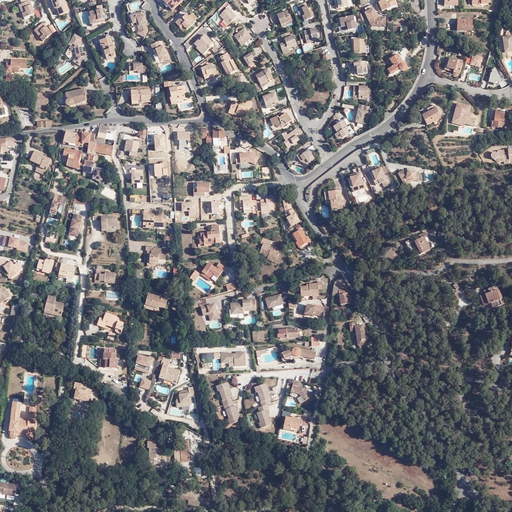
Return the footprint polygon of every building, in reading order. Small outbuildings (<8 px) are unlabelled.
[(55,10),(56,9),(59,7),(62,15),(69,12),(63,0),(54,0),(51,1),(55,10)] [(160,0),(161,0),(171,12),(182,1),(182,0),(160,0)] [(349,6),(347,0),(335,0),(336,5),(338,4),(339,8),(349,6)] [(386,11),(396,7),(393,0),(389,0),(388,1),(388,2),(383,4),(382,3),(378,4),(381,13),(386,11)] [(30,1),(22,4),(19,5),(24,18),(35,14),(32,7),(30,8),(30,6),(32,6),(30,1)] [(299,6),(300,9),(301,11),(303,10),(305,15),(303,16),(305,21),(314,17),(312,11),(309,12),(308,9),(306,3),(299,6)] [(373,28),(386,28),(387,19),(378,18),(373,6),(366,10),(367,13),(366,14),(373,28)] [(89,13),(90,18),(91,23),(98,21),(99,24),(103,23),(102,16),(100,16),(100,14),(102,14),(101,7),(96,8),(96,11),(89,13)] [(220,15),(224,19),(229,24),(237,16),(228,7),(220,15)] [(276,16),(278,19),(279,19),(280,23),(282,27),(287,25),(286,23),(292,21),(289,15),(288,11),(276,16)] [(342,27),(340,27),(341,32),(357,28),(354,11),(352,11),(353,16),(341,18),(342,27)] [(133,25),(136,24),(138,23),(140,29),(139,32),(137,35),(144,38),(148,31),(146,25),(145,21),(146,21),(144,17),(143,17),(142,13),(130,17),(133,25)] [(175,23),(181,29),(183,27),(187,31),(195,24),(194,23),(197,19),(193,14),(189,17),(187,15),(182,19),(180,19),(175,23)] [(475,32),(476,21),(460,20),(459,31),(475,32)] [(43,28),(45,27),(42,24),(36,29),(34,31),(43,42),(51,34),(46,28),(44,29),(43,28)] [(248,33),(247,31),(244,28),(234,36),(242,45),(245,42),(252,37),(248,33)] [(307,39),(307,41),(315,38),(315,40),(316,43),(321,42),(317,28),(305,31),(306,35),(307,39)] [(290,37),(289,32),(285,34),(282,35),(284,40),(285,39),(286,42),(285,42),(281,44),(284,53),(290,51),(290,49),(289,46),(297,43),(294,35),(290,37)] [(81,41),(83,37),(74,33),(69,44),(72,46),(67,58),(81,64),(87,51),(82,49),(84,43),(81,41)] [(195,44),(198,47),(199,47),(205,53),(210,49),(209,48),(213,44),(205,35),(199,41),(198,41),(195,44)] [(99,41),(100,46),(102,46),(103,51),(101,52),(103,57),(110,54),(111,57),(115,56),(113,50),(114,49),(114,48),(114,47),(112,47),(111,47),(110,43),(111,43),(109,37),(105,38),(105,39),(99,41)] [(367,52),(366,39),(354,40),(355,53),(367,52)] [(168,59),(162,47),(160,48),(159,46),(158,43),(150,46),(153,52),(155,51),(157,55),(160,62),(168,59)] [(199,47),(198,47),(196,49),(203,56),(205,53),(199,47)] [(253,57),(251,53),(244,58),(250,67),(258,62),(257,59),(255,56),(253,57)] [(231,61),(232,60),(228,54),(222,57),(224,62),(225,64),(223,65),(229,75),(237,71),(231,61)] [(388,69),(392,75),(401,69),(401,70),(402,70),(403,71),(405,71),(406,72),(407,71),(408,69),(408,67),(408,65),(405,61),(403,62),(399,54),(390,59),(394,65),(388,69)] [(461,73),(465,60),(459,59),(458,60),(452,58),(450,67),(457,68),(456,71),(461,73)] [(7,76),(7,81),(11,81),(11,76),(11,71),(19,71),(19,67),(21,67),(21,59),(11,59),(11,60),(7,60),(6,67),(5,68),(4,69),(4,70),(5,71),(6,71),(6,76),(7,76)] [(233,59),(232,60),(231,61),(237,71),(239,69),(233,59)] [(367,62),(353,63),(354,67),(355,67),(358,67),(358,70),(358,75),(368,75),(368,73),(367,69),(367,62)] [(142,65),(140,65),(137,65),(137,64),(129,64),(129,73),(137,72),(137,74),(147,74),(146,69),(145,67),(142,67),(142,65)] [(213,67),(212,65),(201,70),(205,78),(212,75),(213,77),(218,74),(215,67),(213,67)] [(266,71),(262,73),(257,76),(258,79),(262,85),(266,83),(265,82),(269,79),(273,77),(268,70),(266,71)] [(177,102),(185,100),(184,91),(185,91),(184,87),(169,90),(171,98),(170,99),(172,107),(178,106),(177,102)] [(364,87),(360,87),(354,87),(354,96),(363,96),(363,99),(368,99),(368,94),(368,88),(368,87),(364,87)] [(88,96),(87,90),(67,92),(68,98),(66,100),(65,102),(66,103),(66,105),(67,105),(69,106),(70,106),(71,104),(80,103),(80,102),(87,101),(87,96),(88,96)] [(151,103),(150,90),(130,92),(131,102),(140,101),(141,104),(151,103)] [(279,101),(276,93),(264,97),(267,108),(273,106),(272,103),(279,101)] [(245,101),(243,105),(242,108),(238,106),(238,104),(233,102),(229,114),(236,116),(237,115),(247,118),(253,104),(245,101)] [(471,107),(459,103),(453,123),(465,126),(466,124),(476,127),(477,120),(471,118),(468,117),(469,114),(471,107)] [(366,124),(370,106),(366,106),(364,110),(359,109),(358,114),(360,115),(359,117),(357,117),(356,122),(366,124)] [(434,120),(440,117),(436,108),(428,112),(422,115),(427,124),(434,120)] [(505,124),(507,115),(502,114),(502,112),(497,111),(496,123),(493,123),(493,127),(507,129),(507,124),(505,124)] [(279,128),(280,127),(282,126),(283,127),(292,121),(287,113),(281,117),(281,118),(280,118),(279,117),(276,117),(271,119),(273,126),(275,125),(279,128)] [(442,120),(440,117),(434,120),(436,126),(439,124),(439,123),(442,120)] [(344,120),(339,123),(336,125),(340,132),(339,133),(336,134),(339,139),(343,136),(344,138),(350,134),(348,130),(347,128),(348,127),(344,120)] [(98,137),(96,137),(96,140),(95,146),(94,152),(102,153),(112,155),(113,147),(104,145),(105,139),(106,134),(107,129),(99,128),(98,137)] [(212,144),(212,135),(207,135),(207,128),(201,128),(201,138),(207,138),(207,144),(212,144)] [(219,130),(219,129),(213,129),(213,134),(212,137),(213,148),(218,148),(217,138),(224,138),(224,133),(223,133),(223,130),(219,130)] [(299,134),(296,130),(284,139),(286,142),(284,143),(288,149),(300,140),(296,135),(299,134)] [(75,144),(76,134),(70,133),(70,132),(66,131),(63,142),(66,143),(69,143),(75,144)] [(180,140),(186,140),(190,140),(190,138),(190,135),(190,131),(178,132),(178,136),(179,136),(180,140)] [(90,139),(90,134),(82,134),(81,143),(83,143),(89,143),(90,139)] [(166,150),(165,134),(154,135),(155,151),(166,150)] [(18,145),(15,137),(13,137),(0,138),(0,152),(2,153),(2,152),(8,151),(7,146),(18,145)] [(125,151),(129,152),(137,153),(139,142),(127,140),(125,151)] [(75,150),(61,148),(60,154),(68,156),(66,165),(67,166),(73,167),(75,151),(75,150)] [(80,163),(81,151),(78,151),(78,149),(75,148),(75,149),(75,150),(75,151),(73,167),(73,168),(80,169),(80,163)] [(230,158),(231,164),(234,164),(234,158),(241,157),(241,148),(232,149),(232,158),(230,158)] [(312,155),(309,151),(309,150),(307,151),(306,149),(297,156),(302,163),(303,162),(305,165),(315,159),(312,155)] [(506,152),(498,152),(495,151),(492,153),(491,155),(492,157),(496,158),(496,162),(509,160),(510,162),(511,161),(511,149),(509,150),(509,151),(506,152)] [(94,155),(93,160),(95,161),(97,161),(98,156),(102,156),(102,153),(94,152),(94,155)] [(39,157),(32,155),(30,161),(37,164),(40,165),(38,170),(45,173),(45,171),(46,171),(47,168),(47,167),(50,158),(43,156),(43,158),(39,157)] [(93,162),(85,161),(83,171),(94,173),(93,179),(93,180),(102,181),(104,170),(95,168),(96,165),(94,165),(94,163),(93,162)] [(169,175),(168,162),(162,162),(163,164),(154,165),(155,174),(163,173),(163,175),(169,175)] [(373,173),(376,182),(377,181),(375,174),(384,171),(383,169),(373,173)] [(144,183),(143,174),(140,174),(139,170),(130,170),(130,174),(132,174),(132,184),(144,183)] [(377,181),(376,182),(378,188),(384,186),(386,190),(392,188),(389,180),(387,180),(384,171),(375,174),(377,181)] [(421,185),(422,177),(418,176),(418,175),(407,173),(401,176),(407,188),(417,184),(421,185)] [(365,186),(362,176),(358,177),(357,176),(352,178),(353,180),(356,189),(355,189),(356,194),(365,191),(363,186),(365,186)] [(192,184),(192,191),(195,191),(195,193),(203,193),(208,193),(208,184),(192,184)] [(105,187),(101,194),(115,200),(118,193),(105,187)] [(333,202),(332,203),(333,211),(344,209),(342,191),(331,192),(333,202)] [(64,204),(66,197),(58,195),(56,202),(53,201),(51,210),(58,212),(60,203),(64,204)] [(74,200),(71,199),(70,201),(83,205),(85,199),(75,196),(74,200)] [(293,209),(294,208),(287,196),(283,197),(286,213),(289,218),(287,219),(291,224),(296,221),(299,219),(300,218),(295,210),(294,211),(293,209)] [(266,200),(267,202),(267,204),(261,205),(261,202),(257,203),(257,201),(253,201),(250,201),(250,197),(243,198),(243,202),(240,202),(241,209),(244,209),(253,208),(253,211),(258,210),(258,213),(262,213),(270,212),(269,210),(274,210),(273,200),(266,200)] [(109,202),(99,200),(97,206),(107,208),(109,202)] [(162,218),(167,218),(167,211),(163,210),(163,214),(155,213),(155,210),(150,210),(150,215),(144,215),(144,222),(144,227),(160,228),(160,227),(164,227),(164,222),(162,222),(162,218)] [(102,211),(94,212),(93,214),(93,219),(98,219),(98,217),(101,216),(102,216),(102,211)] [(82,216),(74,214),(69,235),(78,237),(82,222),(81,221),(82,216)] [(116,216),(103,216),(103,222),(101,222),(102,230),(107,230),(107,228),(114,227),(114,231),(120,231),(119,221),(116,221),(116,216)] [(364,221),(363,229),(367,229),(367,221),(372,221),(372,218),(365,218),(365,221),(364,221)] [(203,234),(204,245),(215,244),(220,244),(219,227),(211,227),(212,233),(203,234)] [(306,236),(301,227),(292,233),(297,240),(295,241),(299,246),(310,240),(307,236),(306,236)] [(429,235),(427,232),(420,236),(421,239),(413,243),(420,256),(433,249),(427,236),(429,235)] [(11,236),(5,234),(2,244),(12,247),(12,246),(17,247),(16,249),(27,252),(30,242),(21,240),(21,237),(11,235),(11,236)] [(259,254),(268,257),(268,256),(276,259),(280,249),(275,247),(270,245),(271,241),(262,238),(261,243),(263,244),(259,254)] [(146,250),(148,250),(152,251),(152,254),(148,254),(148,258),(150,258),(150,263),(159,263),(159,259),(166,259),(166,249),(154,248),(154,246),(146,246),(146,250)] [(50,258),(49,261),(45,259),(40,258),(36,268),(50,272),(54,259),(50,258)] [(10,261),(0,259),(0,266),(3,266),(8,274),(11,278),(18,273),(17,271),(21,268),(17,262),(12,265),(10,261)] [(76,265),(70,263),(70,264),(66,264),(67,262),(61,261),(58,273),(67,275),(67,274),(73,275),(76,265)] [(219,263),(217,265),(219,267),(217,269),(215,267),(209,263),(202,271),(211,278),(215,280),(225,267),(219,263)] [(104,282),(105,283),(114,283),(115,273),(105,273),(105,270),(96,270),(95,274),(95,279),(99,280),(99,281),(104,282)] [(194,280),(200,273),(198,272),(195,270),(190,277),(194,280)] [(210,280),(211,278),(202,271),(202,272),(201,273),(210,280)] [(312,295),(316,295),(318,295),(317,289),(321,288),(320,281),(316,281),(316,283),(308,283),(308,284),(308,285),(306,285),(300,286),(300,296),(312,295)] [(235,289),(233,282),(224,284),(226,291),(235,289)] [(1,289),(2,284),(0,283),(0,298),(3,302),(10,297),(5,290),(1,289)] [(485,292),(487,297),(489,303),(491,308),(505,303),(503,297),(502,298),(501,295),(500,293),(502,292),(500,289),(499,290),(497,290),(495,285),(484,289),(485,292)] [(346,295),(346,292),(343,286),(339,287),(340,294),(341,304),(351,302),(350,294),(349,295),(346,295)] [(281,300),(288,298),(287,289),(282,291),(282,293),(265,298),(267,308),(282,303),(281,300)] [(42,300),(44,293),(31,290),(29,297),(42,300)] [(489,303),(487,297),(485,292),(480,294),(481,298),(483,305),(489,303)] [(55,298),(56,294),(48,293),(45,308),(54,310),(55,308),(63,310),(65,300),(55,298)] [(146,304),(156,307),(155,295),(149,293),(146,304)] [(155,295),(156,307),(159,308),(159,306),(166,308),(168,299),(155,295)] [(205,298),(197,300),(199,305),(200,305),(202,314),(209,312),(211,319),(214,318),(215,319),(220,318),(218,310),(216,311),(214,303),(207,305),(205,298)] [(243,300),(243,302),(243,303),(240,304),(240,302),(231,303),(231,310),(236,309),(236,313),(244,312),(243,310),(256,309),(255,299),(243,300)] [(296,300),(288,301),(289,308),(297,307),(296,300)] [(352,308),(351,302),(341,304),(342,307),(335,308),(335,312),(343,311),(342,309),(352,308)] [(324,306),(314,304),(314,306),(311,306),(306,305),(304,314),(312,316),(313,314),(322,316),(324,306)] [(98,324),(102,326),(103,323),(106,324),(116,328),(116,330),(117,331),(118,332),(119,333),(122,334),(124,327),(123,326),(124,323),(116,320),(118,316),(106,312),(104,318),(101,317),(98,324)] [(209,312),(202,314),(203,315),(208,313),(210,320),(215,319),(214,318),(211,319),(209,312)] [(369,335),(366,335),(365,335),(364,333),(363,324),(357,325),(356,320),(349,322),(350,326),(355,325),(356,329),(358,344),(370,343),(369,335)] [(298,335),(298,332),(298,329),(281,329),(281,334),(278,335),(278,337),(281,337),(281,338),(298,338),(298,335)] [(114,341),(116,335),(110,332),(107,338),(114,341)] [(315,359),(317,352),(300,349),(298,348),(296,347),(294,347),(293,349),(283,353),(285,359),(294,356),(296,357),(298,357),(300,356),(315,359)] [(115,359),(116,350),(104,349),(103,359),(105,359),(105,367),(117,368),(117,360),(115,359)] [(171,356),(159,352),(158,357),(162,358),(161,361),(163,362),(159,374),(172,378),(173,378),(173,379),(174,379),(176,380),(181,366),(170,363),(170,362),(169,362),(171,356)] [(235,367),(246,366),(246,352),(236,353),(236,354),(229,355),(229,353),(222,353),(222,364),(230,363),(230,361),(235,361),(235,367)] [(148,373),(153,357),(138,353),(134,361),(136,362),(133,368),(148,373)] [(33,386),(35,376),(28,375),(26,386),(33,386)] [(149,390),(152,380),(142,377),(139,387),(149,390)] [(301,385),(302,381),(296,380),(293,391),(301,393),(304,397),(300,399),(302,404),(312,398),(307,388),(304,388),(300,387),(301,385)] [(82,389),(83,382),(76,381),(75,387),(78,388),(76,398),(90,401),(91,397),(94,397),(94,392),(82,389)] [(222,401),(224,405),(233,402),(232,398),(233,397),(228,382),(217,386),(218,392),(220,391),(223,401),(222,401)] [(193,388),(193,383),(187,383),(188,386),(181,387),(178,388),(179,390),(178,390),(180,404),(178,404),(176,409),(177,415),(182,414),(181,411),(191,409),(190,404),(190,403),(195,402),(193,388)] [(261,402),(262,406),(267,405),(271,403),(270,399),(271,399),(266,384),(255,387),(257,393),(258,392),(261,402)] [(114,385),(112,387),(114,388),(121,393),(125,396),(127,393),(114,385)] [(114,388),(112,387),(111,389),(123,398),(125,396),(121,393),(114,388)] [(36,414),(30,413),(29,418),(20,416),(22,402),(14,401),(10,430),(11,430),(11,435),(13,438),(16,438),(18,437),(19,433),(27,434),(27,437),(29,439),(32,440),(35,438),(35,433),(36,433),(38,421),(36,420),(36,414)] [(233,402),(224,405),(225,410),(226,410),(229,419),(228,420),(230,425),(241,421),(236,406),(235,406),(233,402)] [(267,405),(262,406),(258,408),(260,412),(257,413),(261,423),(259,423),(261,429),(272,425),(267,410),(269,409),(267,405)] [(288,417),(286,426),(297,428),(301,429),(303,420),(294,417),(294,419),(288,417)] [(161,457),(161,446),(158,446),(158,442),(156,442),(156,440),(149,439),(149,446),(150,446),(150,457),(156,457),(161,457)] [(181,452),(181,460),(190,460),(190,439),(181,439),(181,444),(181,452)] [(21,487),(22,481),(17,479),(16,484),(0,481),(0,491),(3,492),(3,493),(15,495),(16,487),(21,488),(21,487)]
